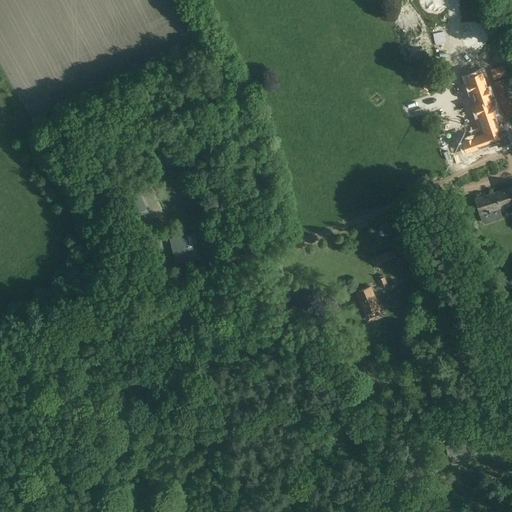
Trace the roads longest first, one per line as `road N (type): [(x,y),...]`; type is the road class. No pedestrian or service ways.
road 1 (unclassified): [(0,489),(164,380),(282,325),(289,297),(278,262),(302,239),(455,178)]
road 2 (track): [(394,511),(360,495),(298,503),(230,477),(196,363)]
